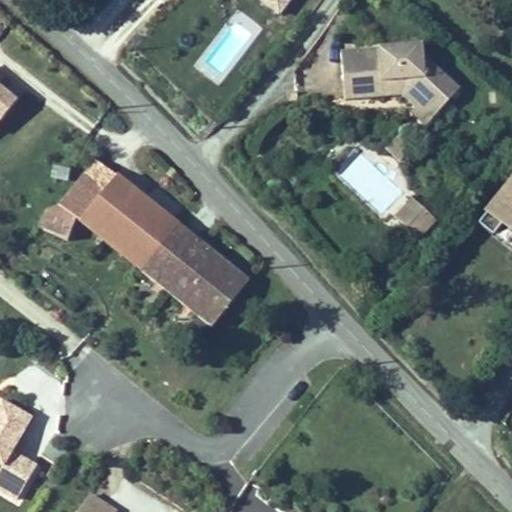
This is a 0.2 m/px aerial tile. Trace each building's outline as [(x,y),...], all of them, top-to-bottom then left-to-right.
[(252,0),(279,19),(292,0),(252,0)] [(398,68),(422,66),(411,56),(397,57),(398,68)] [(422,66),(398,68),(397,57),(385,59),(386,69),(374,71),(372,60),(328,65),(331,97),(359,94),(361,109),(396,106),(411,119),(425,131),(456,95),(422,66)] [(385,59),(372,60),(374,71),(386,69),(385,59)] [(0,123),(17,103),(0,88),(0,123)] [(359,94),(331,97),(333,111),(361,109),(359,94)] [(419,138),(425,131),(411,119),(406,126),(419,138)] [(79,216),(116,169),(96,153),(60,199),(44,206),(44,225),(71,237),(79,216)] [(176,217),(116,169),(79,216),(140,264),(176,217)] [(511,174),(476,222),(511,248),(511,174)] [(398,235),(416,215),(405,205),(387,225),(398,235)] [(414,250),(432,230),(416,215),(398,235),(414,250)] [(245,274),(176,217),(140,264),(210,319),(245,274)] [(0,459),(2,460),(29,413),(1,397),(0,397),(0,459)] [(111,511),(115,506),(88,489),(73,511),(111,511)]
